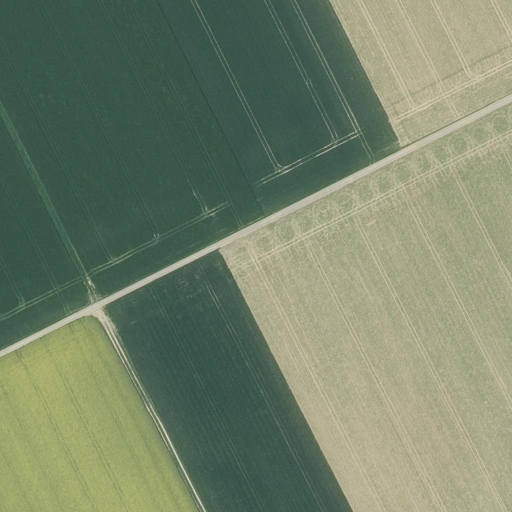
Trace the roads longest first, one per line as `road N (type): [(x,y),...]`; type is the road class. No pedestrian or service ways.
road 1 (track): [(0,355),(511,97)]
road 2 (track): [(198,511),(98,306)]
road 3 (track): [(0,125),(98,306)]
